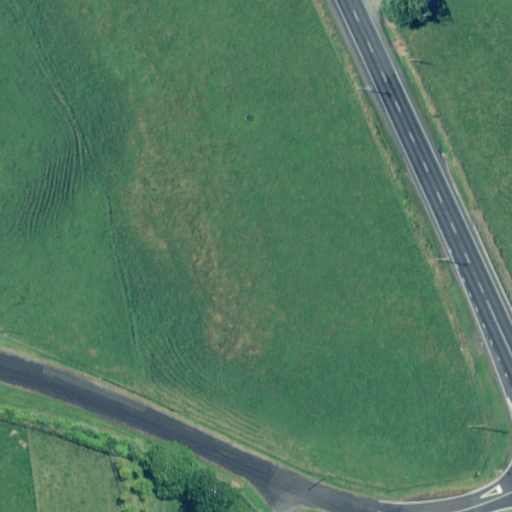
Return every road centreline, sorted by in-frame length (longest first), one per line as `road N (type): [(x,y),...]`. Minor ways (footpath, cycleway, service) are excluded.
road 1 (primary): [(346,0),(511,360)]
road 2 (unclassified): [(0,367),(363,511)]
